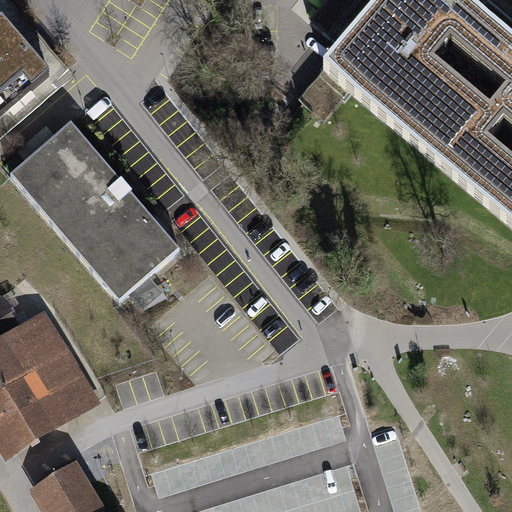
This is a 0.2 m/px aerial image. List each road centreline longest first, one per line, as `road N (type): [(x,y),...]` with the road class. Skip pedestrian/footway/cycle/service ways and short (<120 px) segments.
road 1 (residential): [(42,0),(339,354)]
road 2 (track): [(473,511),(368,347)]
